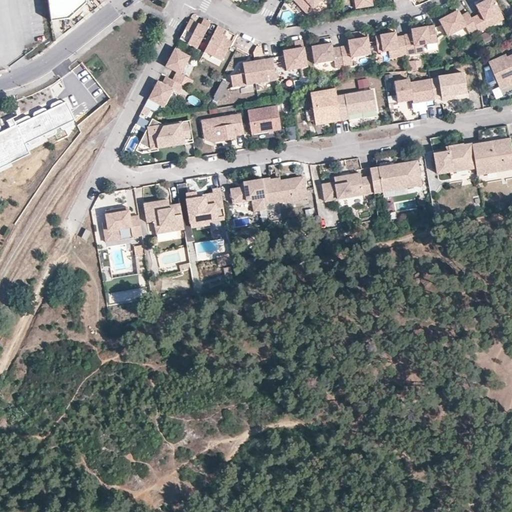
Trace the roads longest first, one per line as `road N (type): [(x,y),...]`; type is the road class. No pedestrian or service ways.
road 1 (residential): [(104,164),(127,176),(511,115)]
road 2 (residential): [(258,29),(307,33),(419,14),(449,0)]
road 3 (residential): [(188,0),(104,164)]
road 4 (residential): [(0,82),(64,51),(128,0)]
road 5 (track): [(69,233),(0,369)]
